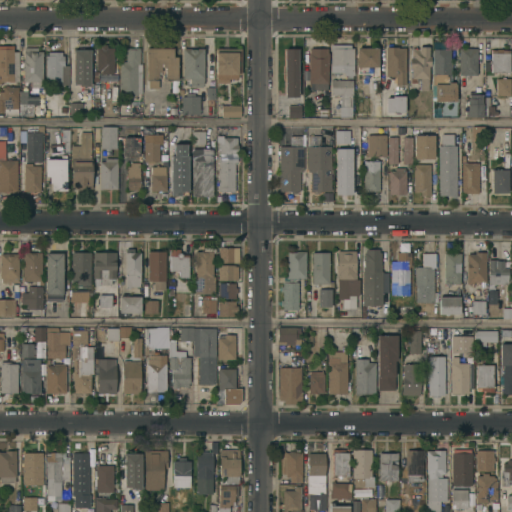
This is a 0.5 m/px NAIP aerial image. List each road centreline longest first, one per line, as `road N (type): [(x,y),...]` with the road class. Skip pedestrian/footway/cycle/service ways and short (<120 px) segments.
road 1 (residential): [(0,423),(511,426)]
road 2 (residential): [(257,0),(258,511)]
road 3 (residential): [(0,223),(511,223)]
road 4 (residential): [(0,20),(511,20)]
